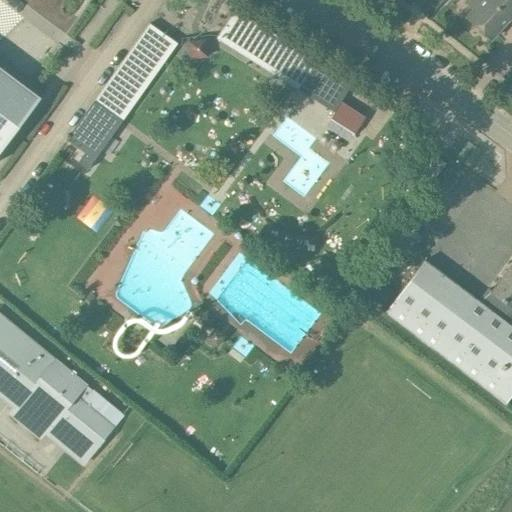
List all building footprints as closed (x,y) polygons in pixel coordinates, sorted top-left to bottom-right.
[(511,0),(464,0),(463,1),(474,11),(468,17),(492,38),(510,18),(511,19),(511,0)] [(353,83),(235,10),(217,39),(334,113),(330,118),(354,134),(365,117),(341,102),(353,83)] [(177,43),(149,23),(66,140),(84,153),(77,163),(87,170),(177,43)] [(189,42),(191,58),(207,56),(205,40),(189,42)] [(0,151),(40,98),(38,96),(33,103),(0,77),(0,151)] [(439,156),(424,175),(432,181),(447,162),(439,156)] [(415,243),(403,233),(380,262),(389,268),(402,252),(405,255),(415,243)] [(511,262),(491,291),(487,288),(478,300),(424,260),(384,314),(505,405),(506,403),(511,407),(511,262)] [(390,272),(380,265),(360,293),(370,301),(371,300),(382,308),(393,292),(385,287),(390,281),(385,278),(390,272)] [(0,397),(13,408),(10,411),(42,437),(55,419),(90,447),(119,412),(94,391),(94,392),(85,384),(54,358),(54,359),(0,314),(0,397)]
